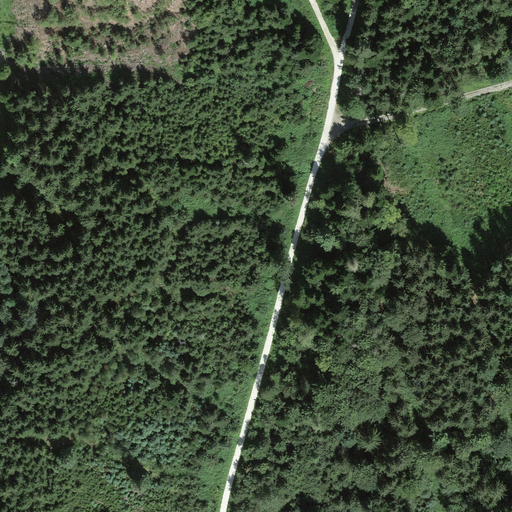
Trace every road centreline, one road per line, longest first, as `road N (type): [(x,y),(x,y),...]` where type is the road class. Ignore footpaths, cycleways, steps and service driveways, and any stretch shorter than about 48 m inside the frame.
road 1 (track): [(223,511),(354,0)]
road 2 (track): [(326,129),(511,83)]
